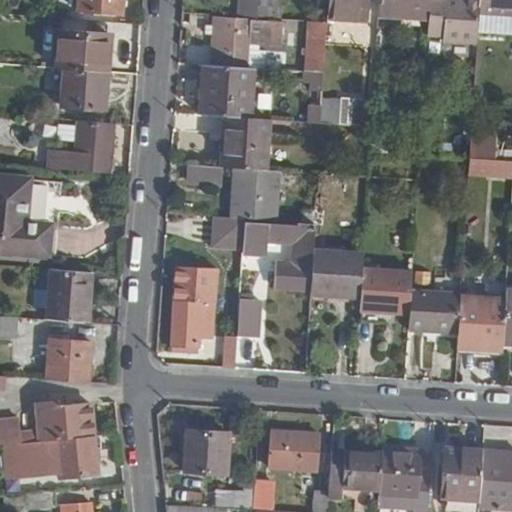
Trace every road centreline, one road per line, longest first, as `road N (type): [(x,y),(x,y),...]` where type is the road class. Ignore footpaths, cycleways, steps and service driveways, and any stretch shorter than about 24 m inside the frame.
road 1 (residential): [(133,382),(162,0)]
road 2 (residential): [(511,407),(133,382)]
road 3 (residential): [(147,511),(133,382)]
